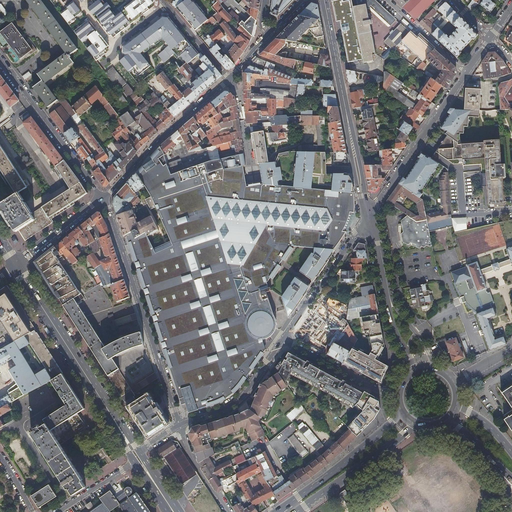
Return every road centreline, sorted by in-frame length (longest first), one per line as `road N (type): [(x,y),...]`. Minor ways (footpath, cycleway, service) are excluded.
road 1 (residential): [(179,424),(101,197)]
road 2 (secondary): [(322,0),(368,219)]
road 3 (unknown): [(156,188),(174,173),(249,159),(357,167)]
road 4 (unknown): [(157,251),(177,324),(250,313),(286,335)]
road 5 (residential): [(465,73),(368,219)]
road 6 (secondary): [(16,266),(110,412)]
road 7 (residential): [(229,80),(101,197)]
road 8 (residential): [(101,197),(0,59)]
road 9 (secondary): [(403,414),(278,511)]
road 10 (residential): [(282,340),(368,219)]
road 11 (secondary): [(297,511),(417,425)]
road 12 (residential): [(179,424),(246,393),(282,340)]
road 13 (residential): [(397,393),(282,340)]
